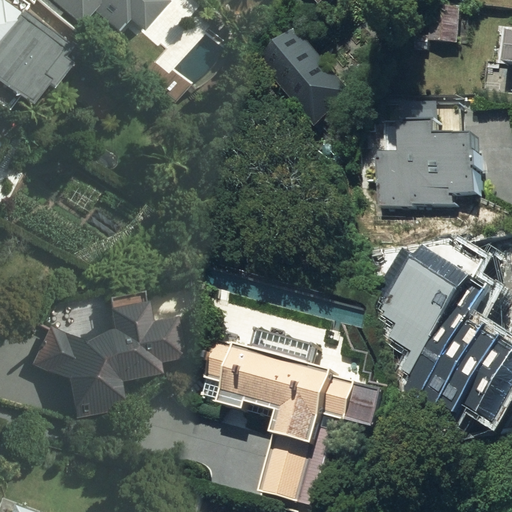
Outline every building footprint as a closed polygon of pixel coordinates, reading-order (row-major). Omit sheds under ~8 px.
[(0,0),(0,88),(30,112),(75,55),(2,0),(0,0)] [(139,38),(168,7),(160,0),(42,0),(77,35),(95,17),(116,39),(128,27),(139,38)] [(436,43),(461,45),(463,10),(437,8),(436,43)] [(227,60),(233,55),(202,21),(145,73),(175,107),(195,89),(176,68),(208,39),(227,60)] [(294,29),(260,59),(321,129),(356,99),(294,29)] [(442,126),(408,122),(404,157),(382,161),(392,212),(454,200),(452,188),(474,190),(479,141),(441,137),(442,126)] [(419,249),(384,309),(405,321),(395,336),(414,348),(405,364),(412,368),(403,383),(455,414),(458,402),(492,422),(511,388),(511,347),(464,319),(483,287),(419,249)] [(66,386),(77,420),(123,410),(118,386),(160,376),(158,366),(185,359),(175,317),(149,323),(144,303),(104,312),(107,326),(66,336),(72,362),(41,369),(66,386)] [(284,415),(269,498),(307,507),(327,418),(360,426),(369,383),(220,349),(209,399),(223,402),(221,411),(256,419),(258,408),(284,415)]
